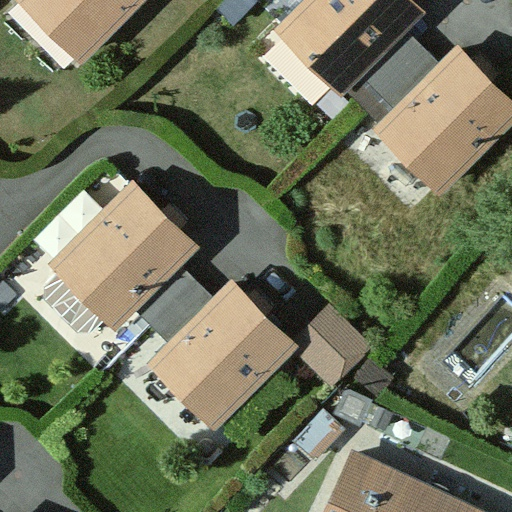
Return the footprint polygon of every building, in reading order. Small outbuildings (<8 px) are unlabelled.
[(21,0),(78,58),(137,0),(21,0)] [(360,70),(376,86),(423,41),(406,24),(426,5),(421,0),(297,0),(275,22),(341,89),(360,70)] [(439,57),(423,41),(376,86),(393,103),(374,122),(440,190),(511,119),(511,92),(458,38),(439,57)] [(133,307),(148,323),(194,277),(179,261),(199,242),(133,175),(47,259),(113,326),(133,307)] [(211,294),(194,277),(148,323),(165,341),(146,359),(213,427),(296,344),(231,275),(211,294)] [(334,305),(296,344),(334,381),(372,342),(334,305)] [(498,511),(353,445),(321,511),(498,511)]
